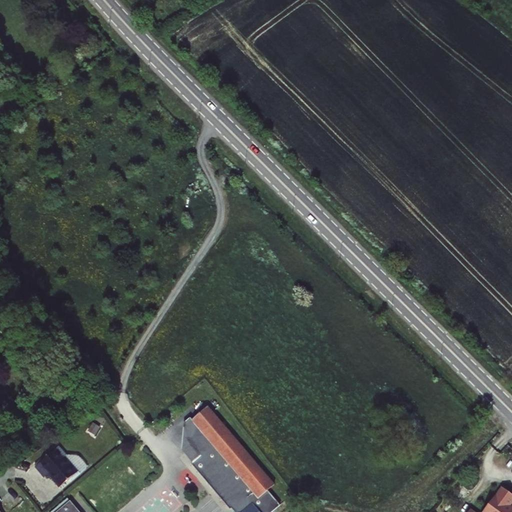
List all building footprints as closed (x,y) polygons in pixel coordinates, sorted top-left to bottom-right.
[(233,507),(237,511),(273,511),(281,506),(269,491),(275,485),(209,407),(200,414),(201,416),(192,424),(188,426),(189,439),(202,455),(194,461),(193,462),(232,509),(233,507)] [(192,424),(188,420),(182,426),(183,449),(194,461),(202,455),(189,439),(188,426),(192,424)] [(79,471),(72,463),(69,465),(64,459),(57,450),(36,467),(44,478),(48,475),(59,488),(79,471)] [(511,503),(511,495),(502,488),(484,511),(473,511),(471,510),(469,511),(511,511),(511,507),(510,506),(511,503)] [(0,502),(0,510),(1,511),(11,511),(25,501),(16,490),(0,502)] [(25,501),(11,511),(21,511),(29,506),(25,501)] [(56,511),(77,511),(69,502),(56,511)]
